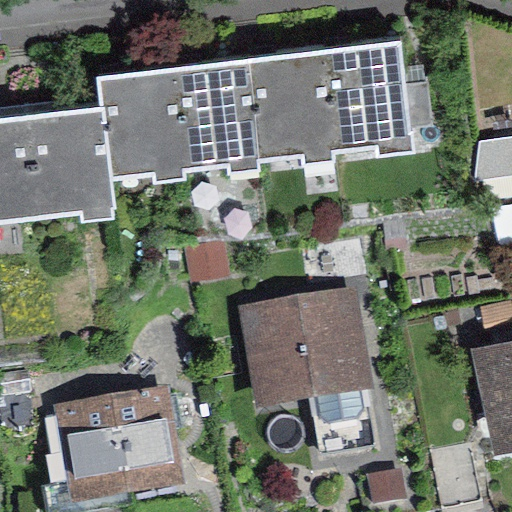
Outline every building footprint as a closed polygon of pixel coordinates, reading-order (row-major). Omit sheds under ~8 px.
[(329,149),(373,143),(375,156),(410,151),(396,40),(316,50),(329,149)] [(240,59),(253,159),(296,153),(298,165),(331,161),(329,149),(316,50),(240,59)] [(166,69),(179,169),(225,163),(226,174),(254,171),(253,159),(240,59),(166,69)] [(96,106),(106,179),(149,174),(151,184),(180,180),(179,169),(166,69),(93,78),(96,106)] [(27,115),(40,216),(78,211),(79,222),(110,218),(106,179),(96,106),(27,115)] [(0,221),(40,216),(27,115),(0,118),(0,221)] [(511,135),(479,140),(473,182),(511,175),(511,135)] [(193,280),(229,275),(223,240),(188,245),(193,280)] [(253,419),(304,411),(313,463),(373,453),(365,401),(371,400),(353,293),(236,313),(253,419)] [(511,446),(511,335),(470,343),(494,450),(511,446)] [(34,412),(31,381),(5,384),(9,415),(34,412)] [(166,395),(51,410),(52,420),(41,422),(51,493),(35,495),(37,511),(123,511),(123,509),(180,501),(166,395)] [(446,509),(483,501),(471,441),(434,448),(446,509)] [(407,501),(401,470),(365,477),(372,509),(407,501)]
